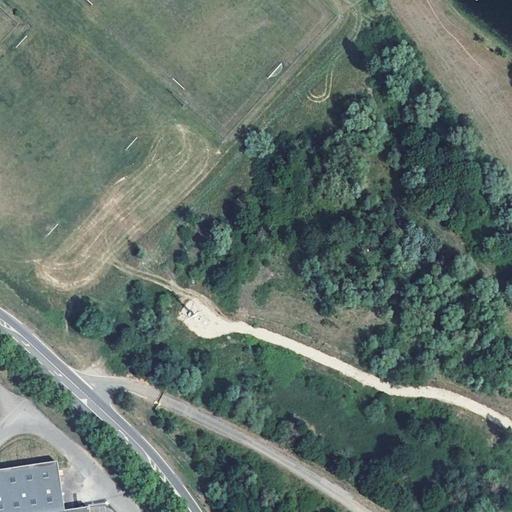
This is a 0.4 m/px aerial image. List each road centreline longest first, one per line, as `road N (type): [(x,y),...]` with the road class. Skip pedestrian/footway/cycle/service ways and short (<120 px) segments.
road 1 (unclassified): [(80,394),(133,386),(249,440),(363,511)]
road 2 (unknown): [(92,388),(103,359),(257,313)]
road 3 (secondary): [(190,511),(80,394)]
